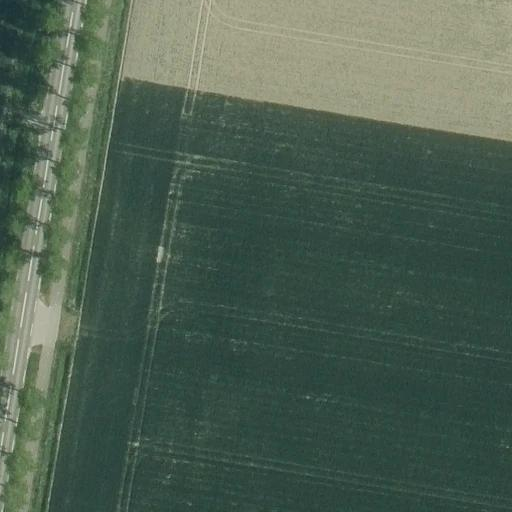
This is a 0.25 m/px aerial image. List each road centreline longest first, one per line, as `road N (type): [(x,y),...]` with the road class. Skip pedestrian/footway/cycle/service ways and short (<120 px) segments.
road 1 (tertiary): [(0,432),(70,0)]
road 2 (track): [(0,119),(20,0)]
